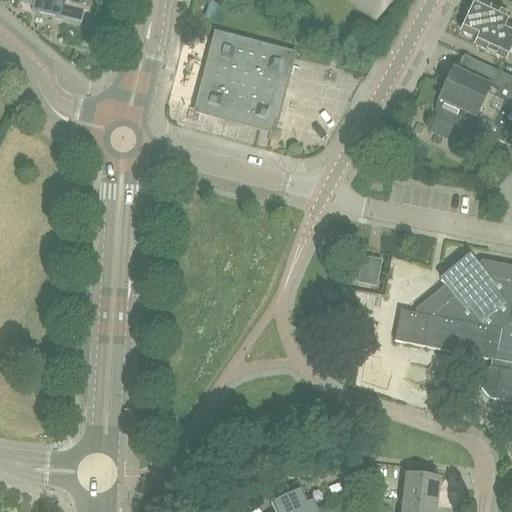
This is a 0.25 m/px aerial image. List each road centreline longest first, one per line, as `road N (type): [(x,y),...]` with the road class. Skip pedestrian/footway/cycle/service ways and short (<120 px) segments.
road 1 (tertiary): [(127,141),(101,474)]
road 2 (residential): [(327,195),(430,0)]
road 3 (residential): [(327,195),(127,141)]
road 4 (residential): [(511,237),(327,195)]
road 5 (residential): [(127,141),(57,115),(0,42)]
road 6 (tertiary): [(159,0),(127,141)]
